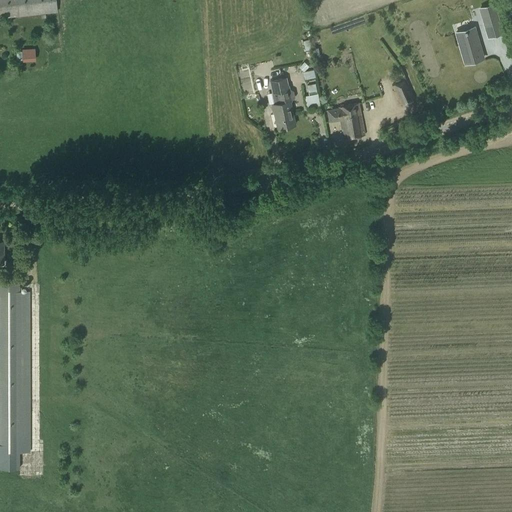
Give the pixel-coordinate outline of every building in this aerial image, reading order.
[(0,0),(0,18),(57,12),(55,0),(0,0)] [(485,27),(499,23),(493,4),(486,6),(490,17),(483,19),(485,27)] [(472,19),(460,22),(462,28),(474,24),(472,19)] [(475,29),(474,28),(473,28),(473,29),(457,33),(456,33),(456,34),(458,37),(457,38),(464,62),(483,57),(480,48),(479,46),(479,44),(478,42),(476,32),(475,32),(474,29),(475,29)] [(33,48),(23,49),(24,61),(34,60),(33,48)] [(304,63),(300,67),(304,71),(308,67),(304,63)] [(313,70),(303,72),(305,79),(315,78),(313,70)] [(286,78),(270,82),(273,94),(274,93),(277,104),(272,105),(275,116),(277,115),(279,127),(277,127),(278,128),(295,125),(290,102),(291,102),(291,101),(293,100),(294,98),(293,92),(291,91),(289,91),(286,78)] [(406,79),(392,86),(401,106),(415,100),(406,79)] [(315,85),(307,86),(308,95),(316,93),(315,85)] [(317,94),(305,97),(307,108),(319,106),(317,94)] [(337,107),(326,109),(329,121),(339,119),(343,139),(365,135),(358,102),(336,106),(337,107)] [(216,224),(215,237),(225,238),(226,224),(216,224)] [(0,455),(20,455),(19,288),(19,282),(0,282),(0,455)]
